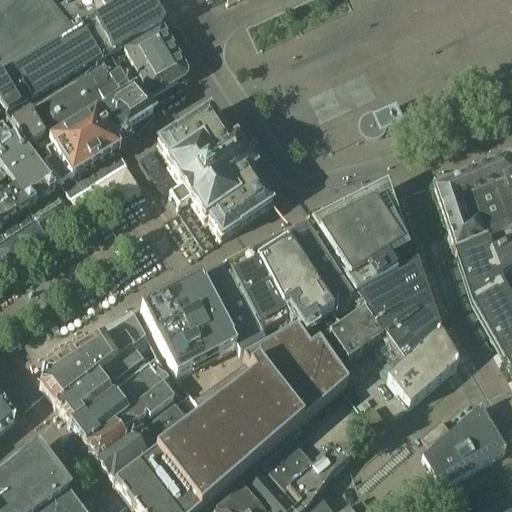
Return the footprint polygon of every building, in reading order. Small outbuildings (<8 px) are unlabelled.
[(0,0),(0,82),(75,37),(55,12),(50,5),(54,3),(51,0),(0,0)] [(106,66),(160,34),(141,0),(138,0),(75,37),(0,82),(0,115),(5,122),(6,121),(6,120),(16,114),(16,115),(17,115),(17,114),(26,108),(27,109),(28,108),(28,107),(37,101),(38,102),(39,102),(38,101),(48,95),(48,96),(49,95),(49,94),(57,90),(58,92),(62,90),(60,88),(69,82),(70,83),(71,83),(70,82),(80,76),(84,83),(108,68),(106,66)] [(75,0),(55,12),(75,37),(138,0),(75,0)] [(182,86),(184,76),(160,34),(106,66),(108,68),(119,81),(129,97),(132,96),(142,108),(143,108),(182,86)] [(43,143),(46,148),(103,113),(121,127),(125,135),(126,136),(152,119),(143,108),(142,108),(132,96),(129,97),(119,81),(108,68),(84,83),(10,128),(27,152),(33,150),(43,143)] [(362,137),(363,139),(365,140),(366,141),(368,142),(370,142),(372,142),(374,142),(375,141),(377,141),(379,139),(380,138),(381,137),(382,135),(383,133),(393,128),(401,125),(395,112),(387,115),(377,120),(375,119),(373,119),(371,119),(369,119),(367,119),(366,120),(364,121),(363,122),(362,124),(361,126),(360,128),(360,129),(360,131),(360,133),(361,135),(362,137)] [(62,191),(69,203),(125,169),(117,157),(119,156),(114,148),(116,146),(118,145),(120,143),(122,141),(123,139),(124,137),(125,135),(121,127),(103,113),(46,148),(31,157),(57,191),(61,191),(62,191)] [(229,149),(208,117),(174,140),(173,139),(156,151),(160,156),(156,159),(162,168),(166,165),(169,171),(166,173),(179,192),(217,168),(212,160),(229,149)] [(54,196),(15,144),(0,155),(0,177),(5,185),(27,214),(35,225),(61,208),(54,196)] [(234,145),(229,149),(212,160),(217,168),(179,192),(168,200),(169,201),(168,202),(169,204),(167,205),(175,215),(176,215),(177,216),(179,215),(180,216),(190,209),(228,185),(232,191),(249,179),(254,176),(234,145)] [(455,267),(485,257),(489,269),(511,256),(511,173),(507,161),(505,162),(430,192),(445,235),(453,258),(454,257),(457,265),(455,265),(455,267)] [(219,246),(234,236),(236,235),(236,234),(270,212),(249,179),(232,191),(228,185),(190,209),(203,228),(206,226),(210,231),(205,234),(211,243),(215,240),(219,246)] [(0,248),(35,225),(27,214),(5,185),(0,188),(0,248)] [(389,209),(385,197),(309,235),(353,303),(354,303),(395,280),(394,278),(395,277),(395,276),(396,275),(396,274),(396,272),(396,271),(395,270),(394,269),(393,269),(392,268),(390,268),(389,268),(388,269),(385,264),(403,253),(405,252),(390,208),(389,209)] [(290,239),(282,243),(331,320),(355,304),(353,303),(309,235),(307,232),(307,231),(290,239)] [(291,336),(296,334),(309,353),(317,347),(327,340),(339,332),(331,320),(282,243),(251,259),(286,327),(291,336)] [(492,351),(511,386),(511,256),(489,269),(485,257),(455,267),(470,313),(492,351)] [(251,259),(224,272),(260,341),(261,340),(286,327),(251,259)] [(412,272),(395,280),(354,303),(393,357),(388,360),(398,375),(437,339),(414,271),(412,272)] [(261,340),(260,341),(224,272),(200,284),(236,352),(235,353),(239,360),(264,346),(261,340)] [(236,352),(200,284),(180,294),(167,301),(139,315),(142,321),(175,384),(235,353),(236,352)] [(381,344),(362,317),(339,332),(327,340),(346,368),(357,360),(358,361),(369,353),(369,352),(381,344)] [(131,351),(144,341),(132,320),(70,360),(41,379),(39,392),(54,412),(116,364),(115,363),(131,351)] [(161,453),(113,489),(130,511),(206,511),(230,491),(277,450),(287,441),(347,389),(317,347),(309,353),(296,334),(291,336),(254,357),(242,364),(244,368),(252,384),(253,384),(248,386),(204,419),(190,430),(161,453)] [(408,414),(456,372),(437,339),(398,375),(395,378),(386,386),(408,414)] [(116,364),(54,412),(63,425),(68,431),(109,400),(102,391),(112,384),(114,387),(141,366),(130,352),(131,351),(115,363),(116,364)] [(155,364),(109,400),(68,431),(83,452),(161,390),(168,385),(164,380),(166,379),(155,364)] [(377,374),(386,386),(395,378),(387,367),(377,374)] [(193,404),(204,419),(248,386),(252,384),(244,368),(193,404)] [(96,468),(132,441),(126,433),(135,426),(136,428),(144,422),(143,420),(145,418),(149,423),(172,404),(161,390),(83,452),(96,468)] [(0,441),(11,432),(12,432),(14,423),(0,404),(0,441)] [(112,490),(113,489),(161,453),(190,430),(174,409),(132,441),(96,468),(112,490)] [(506,456),(479,412),(424,460),(421,462),(440,495),(506,456)] [(387,432),(372,413),(361,421),(376,441),(382,436),(387,432)] [(420,443),(429,453),(449,436),(440,426),(420,443)] [(277,450),(230,491),(232,493),(212,510),(212,511),(296,511),(300,510),(287,496),(314,472),(287,441),(277,450)] [(0,511),(79,511),(69,498),(36,453),(33,455),(0,483),(0,511)] [(308,511),(317,500),(326,488),(330,482),(347,467),(335,453),(314,472),(287,496),(300,510),(296,511),(308,511)] [(326,511),(317,500),(308,511),(326,511)] [(359,504),(348,511),(366,511),(367,510),(361,503),(359,504)]
